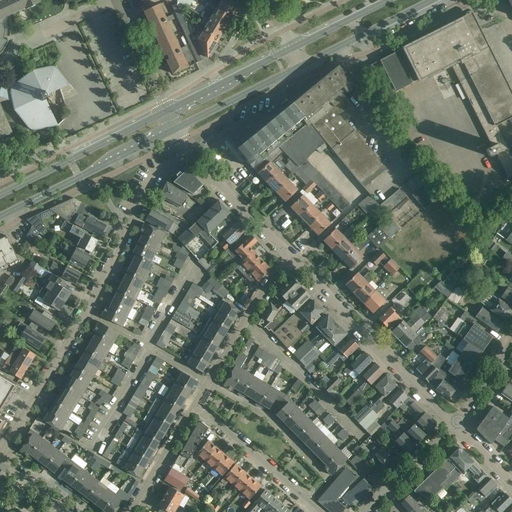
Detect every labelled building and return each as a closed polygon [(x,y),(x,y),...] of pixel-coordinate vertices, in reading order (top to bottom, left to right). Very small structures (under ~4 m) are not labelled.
[(0,0),(0,54),(0,55),(2,52),(4,50),(6,47),(7,44),(8,41),(7,41),(3,39),(4,37),(4,34),(5,31),(5,28),(5,25),(4,23),(4,20),(3,17),(7,15),(25,7),(26,9),(39,3),(37,0),(0,0)] [(235,11),(220,3),(215,0),(211,0),(209,4),(208,3),(206,7),(229,21),(235,11)] [(235,11),(241,2),(236,0),(221,0),(220,3),(235,11)] [(166,18),(159,4),(143,12),(158,43),(174,36),(168,23),(172,21),(170,16),(166,18)] [(201,61),(176,4),(172,6),(197,62),(201,61)] [(209,21),(224,30),(229,21),(206,7),(204,11),(201,16),(209,20),(209,21)] [(472,34),(465,17),(403,48),(380,60),(395,92),(419,80),(419,81),(450,66),(482,130),(486,137),(491,147),(485,150),(489,157),(495,154),(508,179),(511,176),(511,157),(496,125),(511,116),(511,97),(478,31),(472,34)] [(195,26),(218,40),(224,30),(209,21),(205,27),(197,22),(195,26)] [(198,39),(193,42),(201,60),(206,57),(207,58),(216,44),(218,40),(195,26),(193,29),(201,34),(198,39)] [(180,49),(174,36),(158,43),(172,74),(188,67),(182,54),(187,52),(185,47),(180,49)] [(358,70),(363,80),(374,74),(370,65),(358,70)] [(293,103),(310,123),(343,95),(355,86),(338,66),(293,103)] [(2,83),(2,84),(7,96),(8,100),(11,100),(14,110),(27,127),(27,128),(29,129),(30,130),(31,130),(33,130),(34,131),(35,131),(37,130),(58,126),(46,100),(49,98),(47,95),(62,88),(61,87),(60,79),(63,77),(69,85),(69,84),(59,71),(58,70),(57,69),(56,68),(54,67),(53,67),(52,67),(50,67),(49,67),(32,71),(14,85),(13,85),(12,87),(11,88),(11,89),(11,90),(7,88),(8,85),(2,83)] [(7,96),(2,84),(0,90),(0,138),(12,134),(0,106),(0,102),(2,102),(8,100),(7,96)] [(343,95),(310,123),(328,145),(354,178),(377,159),(347,122),(349,120),(346,117),(355,109),(343,95)] [(298,167),(306,159),(316,150),(319,154),(328,145),(310,123),(293,103),(271,121),(237,150),(246,161),(245,162),(255,171),(257,168),(268,157),(278,147),(279,148),(283,152),(298,167)] [(278,147),(268,157),(273,162),(278,157),(283,152),(279,148),(278,147)] [(268,157),(257,168),(260,172),(258,174),(266,183),(272,176),(274,178),(279,172),(280,172),(286,167),(285,166),(286,165),(278,157),(273,162),(268,157)] [(310,164),(306,159),(298,167),(299,168),(302,172),(310,164)] [(315,168),(310,164),(302,172),(307,176),(315,168)] [(319,173),(315,168),(307,176),(308,178),(311,181),(319,173)] [(203,185),(187,169),(181,174),(180,172),(176,176),(177,178),(172,183),(193,195),(203,185)] [(444,193),(431,178),(423,169),(402,186),(410,195),(411,195),(424,210),(444,193)] [(272,176),(266,183),(276,193),(283,187),(281,185),(287,179),(280,172),(279,172),(274,178),(272,176)] [(323,178),(319,173),(311,181),(312,181),(315,185),(323,178)] [(308,178),(303,182),(307,186),(312,181),(311,181),(308,178)] [(328,182),(323,178),(315,185),(320,190),(328,182)] [(297,190),(287,179),(281,185),(283,187),(276,193),(285,202),(297,190)] [(315,185),(312,181),(307,186),(303,190),(306,194),(309,191),(315,185)] [(332,187),(328,182),(320,190),(323,193),(324,194),(332,187)] [(187,194),(167,183),(159,196),(179,208),(187,194)] [(336,191),(332,187),(324,194),(328,199),(336,191)] [(389,218),(379,226),(390,239),(402,228),(394,220),(412,204),(399,189),(379,206),(389,218)] [(298,201),(290,208),(298,216),(305,210),(306,211),(312,206),(318,200),(317,199),(314,197),(309,191),(306,194),(303,190),(300,193),(303,196),(298,201)] [(341,196),(336,191),(328,199),(333,203),(341,196)] [(369,195),(362,201),(371,210),(377,205),(369,196),(369,195)] [(345,200),(341,196),(333,203),(337,208),(345,200)] [(93,208),(74,198),(49,210),(52,212),(66,221),(69,223),(69,222),(70,223),(82,229),(82,228),(100,237),(106,225),(96,220),(96,219),(89,215),(93,208)] [(196,202),(208,212),(211,208),(199,198),(196,202)] [(345,200),(337,208),(342,212),(349,205),(345,200)] [(208,212),(188,230),(194,236),(203,228),(216,242),(221,237),(237,221),(218,201),(211,208),(208,212)] [(371,210),(362,201),(358,205),(366,214),(367,212),(371,210)] [(371,210),(367,212),(371,216),(380,209),(377,205),(371,210)] [(305,210),(298,216),(309,227),(316,221),(314,219),(320,214),(312,206),(306,211),(305,210)] [(152,210),(146,221),(154,225),(160,228),(167,232),(167,231),(173,221),(161,214),(152,210)] [(30,224),(32,226),(39,234),(41,235),(47,229),(45,227),(41,219),(39,214),(32,217),(36,221),(30,224)] [(316,221),(309,227),(318,236),(330,224),(320,214),(314,219),(316,221)] [(246,230),(237,221),(221,237),(225,241),(220,245),(225,251),(246,230)] [(73,232),(81,236),(77,245),(92,253),(98,241),(91,238),(92,236),(74,227),(64,222),(61,228),(72,233),(73,232)] [(139,233),(160,243),(165,234),(144,223),(139,233)] [(32,226),(26,237),(27,238),(31,241),(34,242),(39,234),(32,226)] [(350,233),(351,232),(355,229),(352,226),(348,229),(348,228),(341,235),(335,229),(323,241),(331,250),(338,243),(339,245),(351,234),(350,233)] [(379,226),(367,237),(377,249),(390,239),(379,226)] [(194,236),(188,230),(187,229),(177,239),(184,246),(194,236)] [(352,247),(358,241),(359,240),(354,235),(357,231),(355,229),(351,232),(350,233),(351,234),(339,245),(338,243),(331,250),(342,260),(348,254),(347,253),(352,247)] [(136,238),(135,242),(156,252),(160,243),(139,233),(142,234),(139,240),(136,238)] [(244,261),(253,252),(249,248),(256,241),(251,235),(244,243),(239,238),(225,251),(232,258),(237,254),(244,261)] [(342,260),(350,269),(362,257),(358,253),(370,241),(366,237),(364,235),(359,240),(358,241),(352,247),(347,253),(348,254),(342,260)] [(0,271),(7,268),(7,266),(18,261),(6,236),(0,239),(0,271)] [(27,238),(23,247),(27,249),(31,241),(27,238)] [(491,241),(486,247),(493,252),(497,246),(491,241)] [(156,252),(135,242),(133,245),(136,247),(133,252),(151,261),(156,252)] [(65,246),(62,252),(71,256),(69,260),(69,261),(77,266),(78,264),(84,267),(90,256),(81,251),(75,248),(74,251),(65,246)] [(389,261),(379,251),(370,260),(376,266),(379,263),(382,267),(389,261)] [(134,257),(131,263),(149,272),(154,263),(151,261),(133,252),(131,256),(134,257)] [(261,260),(253,252),(244,261),(236,268),(244,276),(248,272),(261,260)] [(511,257),(506,254),(502,260),(511,266),(511,257)] [(202,258),(197,262),(205,270),(210,265),(202,257),(202,258)] [(382,267),(391,275),(398,268),(390,259),(389,261),(382,267)] [(248,272),(244,276),(253,285),(257,287),(260,282),(258,281),(270,270),(261,260),(248,272)] [(28,266),(34,270),(38,265),(32,261),(28,266)] [(180,270),(182,266),(174,261),(172,265),(180,270)] [(210,265),(205,270),(211,276),(219,268),(214,263),(213,262),(210,265)] [(65,270),(52,263),(49,269),(62,275),(60,278),(75,285),(81,274),(66,266),(65,270)] [(126,267),(124,271),(145,281),(149,272),(131,263),(129,268),(126,267)] [(125,276),(122,281),(140,290),(145,281),(124,271),(122,274),(125,276)] [(49,279),(43,288),(48,291),(64,302),(70,293),(62,288),(65,283),(52,274),(49,279)] [(345,285),(353,294),(359,287),(361,289),(372,279),(367,274),(362,278),(357,274),(345,285)] [(26,277),(22,275),(13,289),(16,292),(26,277)] [(211,277),(207,282),(213,287),(216,290),(217,291),(221,286),(219,283),(211,277)] [(161,278),(156,287),(158,288),(167,292),(172,283),(161,278)] [(273,334),(277,331),(294,315),(293,314),(287,321),(283,317),(289,312),(291,314),(295,310),(295,311),(309,297),(291,278),(277,292),(274,297),(280,303),(277,306),(276,305),(273,307),(270,304),(258,325),(264,329),(265,328),(268,331),(268,332),(270,330),(272,333),(272,334),(273,334)] [(446,278),(442,283),(450,289),(453,284),(446,278)] [(117,285),(115,289),(136,299),(140,290),(122,281),(119,287),(117,285)] [(206,282),(201,288),(203,290),(207,294),(213,287),(207,282),(206,282)] [(445,287),(440,282),(434,287),(440,293),(445,287)] [(502,288),(496,296),(505,302),(511,307),(511,289),(501,282),(499,286),(502,288)] [(193,283),(187,292),(194,297),(213,308),(215,305),(200,296),(203,290),(201,288),(200,287),(193,283)] [(367,284),(367,283),(361,289),(359,287),(353,294),(364,305),(370,298),(368,296),(374,291),(367,284)] [(223,298),(228,293),(221,286),(217,291),(216,290),(214,292),(223,298)] [(456,286),(451,293),(460,299),(465,292),(456,286)] [(428,292),(424,287),(414,296),(419,301),(428,292)] [(37,297),(34,302),(38,304),(41,299),(51,306),(59,311),(64,302),(48,291),(43,288),(42,288),(39,292),(40,294),(38,297),(37,297)] [(158,288),(156,293),(155,293),(153,297),(155,298),(161,301),(163,297),(164,298),(167,292),(158,288)] [(116,294),(113,299),(131,309),(136,299),(115,289),(113,293),(116,294)] [(384,301),(374,291),(368,296),(370,298),(364,305),(372,313),(384,301)] [(187,292),(182,301),(189,305),(192,307),(195,301),(193,300),(194,297),(187,292)] [(488,292),(480,303),(490,310),(496,314),(505,320),(505,319),(507,319),(509,316),(509,315),(511,310),(504,304),(498,300),(499,299),(488,292)] [(126,318),(131,309),(113,299),(110,305),(107,303),(106,307),(126,318)] [(216,309),(236,321),(242,313),(221,300),(216,309)] [(184,314),(189,305),(182,301),(177,310),(184,314)] [(322,310),(313,301),(301,313),(308,321),(306,323),(305,323),(298,330),(301,333),(319,317),(317,315),(322,310)] [(397,309),(393,305),(379,319),(386,327),(388,325),(391,328),(400,319),(394,312),(397,309)] [(419,318),(425,312),(428,308),(425,305),(421,308),(419,306),(413,312),(415,314),(405,324),(402,321),(391,332),(398,339),(420,319),(419,318)] [(126,318),(106,307),(101,317),(122,327),(126,318)] [(445,311),(440,307),(432,318),(442,325),(444,322),(440,319),(445,311)] [(482,308),(475,318),(477,320),(487,327),(495,333),(503,322),(501,321),(501,320),(497,317),(496,318),(482,308)] [(236,321),(216,309),(211,318),(231,330),(233,327),(230,325),(233,320),(236,322),(236,321)] [(41,315),(34,310),(31,314),(27,312),(24,317),(25,318),(49,332),(55,323),(51,321),(53,317),(44,311),(41,315)] [(177,310),(171,318),(182,325),(187,327),(192,319),(184,314),(177,310)] [(457,318),(448,330),(462,340),(468,343),(481,353),(492,337),(484,332),(474,325),(477,320),(475,318),(465,311),(464,311),(459,319),(457,318)] [(406,347),(410,351),(414,348),(416,346),(420,342),(428,334),(423,330),(422,330),(423,328),(421,325),(430,317),(425,312),(419,318),(420,319),(398,339),(406,347)] [(294,315),(277,331),(273,334),(287,349),(288,350),(302,335),(296,328),(298,322),(300,320),(294,315)] [(293,354),(299,361),(337,325),(328,315),(315,327),(321,334),(319,335),(310,344),(307,340),(293,354)] [(182,325),(171,318),(166,327),(173,331),(177,333),(182,325)] [(231,330),(211,318),(206,327),(223,337),(226,332),(229,334),(231,330)] [(93,331),(113,343),(119,334),(99,322),(93,331)] [(27,327),(21,323),(14,334),(19,337),(30,344),(38,349),(45,338),(27,327)] [(345,334),(337,325),(299,361),(305,367),(312,360),(320,353),(318,351),(327,342),(327,340),(333,346),(345,334)] [(166,327),(161,336),(168,340),(173,331),(166,327)] [(206,327),(200,336),(220,348),(223,344),(220,342),(223,337),(206,327)] [(108,352),(113,343),(93,331),(91,334),(94,336),(91,341),(108,352)] [(220,348),(200,336),(195,344),(212,355),(216,350),(218,351),(220,348)] [(253,340),(249,338),(245,345),(249,347),(253,340)] [(358,347),(350,338),(345,343),(344,342),(337,349),(338,350),(323,365),(327,369),(339,357),(343,362),(358,347)] [(446,343),(444,346),(451,350),(452,351),(458,356),(472,366),(476,361),(478,360),(479,358),(479,356),(481,353),(468,343),(462,340),(455,349),(453,348),(446,343)] [(103,361),(108,352),(91,341),(88,347),(85,345),(83,349),(103,361)] [(165,345),(158,341),(156,345),(163,349),(165,345)] [(416,346),(414,348),(418,353),(425,360),(430,364),(431,366),(432,366),(438,372),(446,378),(450,373),(461,381),(472,366),(458,356),(452,351),(446,360),(438,355),(437,357),(425,346),(420,342),(416,346)] [(141,348),(134,343),(132,347),(139,351),(141,348)] [(9,356),(27,367),(35,355),(16,344),(9,356)] [(195,344),(190,353),(210,365),(212,362),(209,360),(212,355),(195,344)] [(263,360),(267,353),(258,348),(254,355),(259,358),(263,360)] [(98,369),(103,361),(83,349),(81,352),(83,354),(80,359),(98,369)] [(128,352),(123,361),(130,365),(136,357),(128,352)] [(235,366),(223,385),(232,391),(244,371),(239,369),(247,357),(240,353),(240,352),(233,364),(233,365),(235,366)] [(372,361),(363,352),(343,371),(348,375),(354,370),(359,375),(372,361)] [(210,365),(190,353),(184,362),(204,374),(210,365)] [(260,364),(269,369),(276,359),(275,358),(276,358),(267,353),(263,360),(260,364)] [(27,367),(9,356),(1,368),(20,379),(27,367)] [(164,361),(157,357),(154,361),(161,365),(164,361)] [(72,366),(92,378),(98,369),(80,359),(77,364),(74,363),(72,366)] [(276,359),(269,369),(278,374),(282,367),(279,365),(281,361),(276,359)] [(425,360),(416,369),(422,375),(422,376),(428,382),(427,382),(435,390),(448,399),(455,390),(443,381),(446,378),(438,372),(432,366),(431,366),(430,364),(425,360)] [(123,361),(121,365),(128,369),(130,365),(123,361)] [(316,368),(310,363),(305,368),(310,374),(316,368)] [(384,373),(374,363),(361,376),(366,381),(346,401),(350,406),(363,394),(384,373)] [(70,376),(87,387),(92,378),(72,366),(70,369),(73,371),(70,376)] [(120,383),(125,374),(118,370),(113,378),(120,383)] [(146,375),(153,379),(155,375),(148,371),(146,375)] [(174,380),(194,392),(199,383),(179,371),(174,380)] [(237,394),(241,396),(253,377),(244,371),(232,391),(234,388),(239,391),(237,394)] [(253,377),(241,396),(244,398),(246,395),(251,399),(261,382),(265,377),(256,371),(253,377)] [(0,429),(5,420),(0,417),(0,412),(1,413),(7,403),(18,384),(0,373),(0,429)] [(361,410),(353,418),(358,423),(366,416),(375,407),(380,402),(396,386),(392,382),(390,379),(385,375),(385,374),(378,381),(373,386),(380,394),(372,402),(371,400),(361,410)] [(153,379),(146,375),(144,378),(151,383),(153,379)] [(82,396),(87,387),(70,376),(67,382),(64,380),(62,383),(82,396)] [(341,381),(335,376),(323,388),(334,399),(339,395),(333,389),(341,381)] [(118,386),(120,383),(113,378),(110,382),(118,386)] [(194,392),(174,380),(169,388),(186,399),(189,393),(192,395),(194,392)] [(261,382),(251,399),(256,402),(255,405),(258,407),(270,387),(261,382)] [(76,404),(82,396),(62,383),(60,387),(62,388),(59,394),(76,404)] [(504,389),(501,394),(509,400),(511,402),(511,386),(508,384),(507,385),(506,385),(504,387),(504,389)] [(163,385),(157,393),(164,397),(163,397),(183,409),(185,406),(183,404),(186,399),(169,388),(169,389),(163,385)] [(275,399),(280,402),(284,396),(283,395),(270,387),(258,407),(262,409),(263,406),(269,409),(275,399)] [(135,392),(142,396),(145,393),(138,388),(135,392)] [(392,395),(387,400),(396,409),(398,407),(408,397),(398,388),(392,395)] [(109,400),(112,397),(104,392),(102,396),(109,400)] [(71,413),(76,404),(59,394),(56,399),(53,397),(51,401),(71,413)] [(102,396),(100,400),(103,401),(107,404),(109,400),(102,396)] [(284,396),(280,402),(285,406),(276,415),(280,419),(278,422),(281,424),(296,409),(284,396)] [(183,409),(163,397),(158,406),(175,416),(179,411),(181,413),(183,409)] [(408,397),(398,407),(399,407),(404,412),(408,408),(417,416),(413,420),(415,423),(416,422),(420,427),(427,434),(436,426),(436,423),(429,417),(425,413),(408,397)] [(311,409),(317,403),(314,400),(308,406),(311,409)] [(66,422),(71,413),(51,401),(49,404),(52,406),(49,411),(66,422)] [(358,423),(365,430),(374,421),(378,417),(376,415),(384,406),(380,402),(375,407),(366,416),(358,423)] [(324,410),(317,403),(311,409),(314,412),(318,416),(324,410)] [(127,406),(125,410),(132,414),(134,410),(127,406)] [(175,416),(158,406),(153,415),(173,427),(175,423),(172,422),(175,416)] [(511,435),(511,413),(508,419),(492,407),(477,428),(477,431),(491,445),(494,440),(504,447),(511,435)] [(296,409),(281,424),(284,427),(286,425),(290,429),(304,416),(296,409)] [(43,415),(41,419),(52,425),(59,430),(61,431),(66,422),(49,411),(46,416),(43,415)] [(89,424),(94,415),(91,413),(86,422),(89,424)] [(325,423),(331,417),(328,414),(322,420),(325,423)] [(173,427),(153,415),(148,423),(165,434),(168,428),(171,430),(173,427)] [(295,439),(311,423),(304,416),(290,429),(294,434),(292,436),(295,439)] [(334,421),(331,417),(325,423),(328,426),(334,421)] [(304,444),(318,431),(323,425),(316,418),(311,423),(295,439),(298,442),(300,440),(304,444)] [(389,418),(380,427),(383,430),(387,427),(394,433),(399,428),(389,418)] [(397,424),(396,424),(400,427),(405,433),(406,432),(410,436),(417,444),(426,435),(419,428),(415,424),(410,428),(401,419),(400,420),(397,424)] [(49,425),(44,422),(40,428),(45,432),(49,425)] [(89,424),(86,422),(80,430),(84,433),(89,424)] [(118,430),(122,432),(127,425),(123,422),(118,430)] [(165,434),(148,423),(142,432),(162,444),(164,441),(162,439),(165,434)] [(171,469),(180,474),(208,428),(201,423),(197,425),(174,464),(171,469)] [(57,434),(59,430),(52,425),(49,430),(57,434)] [(340,438),(346,432),(343,429),(337,435),(340,438)] [(19,451),(28,457),(42,438),(30,430),(26,435),(26,436),(29,438),(19,451)] [(80,430),(76,438),(80,440),(84,433),(80,430)] [(309,453),(325,438),(318,431),(304,444),(309,448),(306,451),(309,453)] [(162,444),(142,432),(137,441),(154,451),(158,446),(160,448),(162,444)] [(346,432),(340,438),(343,441),(349,435),(346,432)] [(325,438),(309,453),(312,456),(314,454),(319,458),(332,445),(337,440),(330,433),(325,438)] [(415,446),(403,433),(394,442),(405,454),(415,446)] [(33,457),(38,461),(50,445),(42,438),(28,457),(31,459),(33,457)] [(108,447),(112,450),(116,442),(112,440),(108,447)] [(137,441),(132,450),(152,462),(154,458),(151,456),(154,451),(137,441)] [(205,462),(216,448),(208,441),(196,454),(205,462)] [(50,445),(38,461),(43,464),(41,467),(44,469),(58,451),(50,445)] [(324,468),(339,452),(332,445),(319,458),(323,463),(321,465),(324,468)] [(361,450),(357,446),(351,452),(354,456),(361,450)] [(389,456),(380,447),(368,458),(373,463),(378,459),(388,470),(396,463),(389,456)] [(213,469),(225,456),(216,448),(205,462),(213,469)] [(446,480),(450,484),(469,467),(476,474),(472,478),(480,486),(489,478),(474,462),(461,449),(458,449),(447,459),(457,469),(451,475),(453,477),(450,479),(448,477),(446,480)] [(152,462),(132,450),(126,458),(144,469),(147,463),(150,465),(152,462)] [(66,466),(70,460),(58,451),(44,469),(47,472),(49,469),(54,473),(62,463),(66,466)] [(339,452),(324,468),(331,476),(347,460),(339,452)] [(358,454),(349,462),(354,467),(362,458),(358,454)] [(70,469),(62,479),(67,483),(65,486),(69,488),(83,469),(87,464),(75,455),(70,460),(66,466),(70,469)] [(141,474),(144,469),(126,458),(121,455),(116,464),(141,479),(143,476),(141,474)] [(225,456),(213,469),(222,476),(233,463),(225,456)] [(89,461),(86,465),(95,471),(100,463),(94,460),(91,458),(89,461)] [(426,499),(428,497),(430,499),(442,488),(445,490),(450,484),(446,480),(448,477),(450,479),(453,477),(451,475),(457,469),(447,459),(414,491),(416,493),(418,491),(426,499)] [(110,464),(103,460),(100,463),(108,468),(110,464)] [(232,485),(244,472),(235,465),(224,478),(221,481),(225,485),(228,482),(232,485)] [(345,468),(328,488),(318,501),(330,511),(342,511),(343,511),(348,505),(351,508),(367,493),(366,492),(372,487),(363,478),(362,480),(360,478),(360,479),(356,476),(355,477),(345,468)] [(83,469),(69,488),(72,491),(74,488),(79,492),(91,476),(83,469)] [(171,469),(164,480),(181,490),(190,480),(180,474),(171,469)] [(120,470),(118,474),(125,479),(128,475),(120,470)] [(241,492),(252,479),(244,472),(232,485),(241,492)] [(91,476),(79,492),(84,496),(82,498),(85,501),(99,482),(91,476)] [(482,485),(467,500),(471,504),(477,499),(481,502),(485,498),(490,493),(497,486),(489,478),(482,485)] [(252,479),(241,492),(249,500),(261,486),(252,479)] [(95,504),(107,488),(99,482),(85,501),(88,503),(90,500),(95,504)] [(164,497),(178,505),(184,495),(170,487),(164,497)] [(99,511),(101,511),(115,494),(107,488),(95,504),(100,508),(98,510),(99,511)] [(115,494),(101,511),(114,511),(119,507),(122,509),(127,503),(126,502),(131,497),(120,488),(115,494)] [(190,496),(193,492),(187,488),(184,492),(190,496)] [(260,511),(263,509),(273,497),(265,490),(245,511),(260,511)] [(199,497),(193,492),(190,496),(196,501),(199,497)] [(501,511),(511,502),(504,494),(500,498),(498,497),(489,506),(488,504),(482,510),(484,511),(501,511)] [(409,496),(399,504),(406,511),(424,511),(416,503),(409,496)] [(160,508),(158,511),(181,511),(184,509),(183,508),(178,505),(164,497),(158,506),(160,508)] [(263,509),(260,511),(274,511),(281,504),(273,497),(263,509)] [(250,503),(246,500),(241,506),(246,509),(247,508),(250,503)] [(208,502),(205,507),(210,511),(216,504),(215,504),(214,506),(208,502)]
